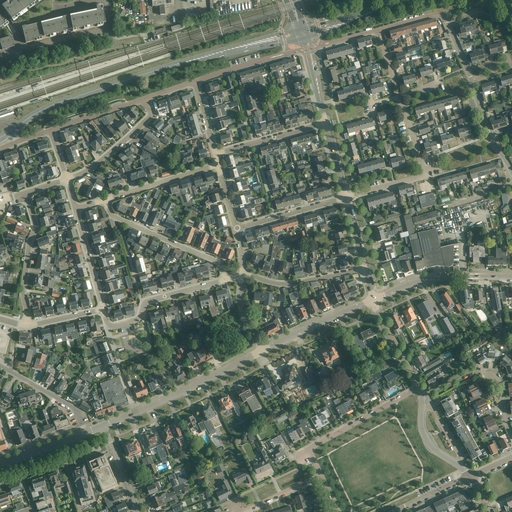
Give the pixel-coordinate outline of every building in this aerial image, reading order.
[(9,0),(6,3),(5,3),(4,3),(5,4),(0,7),(0,27),(5,24),(3,21),(5,20),(8,18),(10,21),(38,0),(9,0)] [(150,0),(150,6),(158,5),(159,15),(165,14),(166,18),(169,18),(168,4),(170,4),(170,0),(150,0)] [(95,5),(96,10),(69,16),(67,17),(64,17),(26,26),(22,27),(25,41),(30,40),(31,42),(34,41),(34,39),(66,31),(72,30),(105,23),(101,4),(101,5),(96,6),(96,5),(95,5)] [(126,12),(120,8),(115,15),(122,19),(126,12)] [(199,20),(199,13),(190,14),(191,21),(199,20)] [(435,20),(429,21),(431,28),(437,26),(438,30),(436,31),(437,36),(442,34),(440,25),(437,26),(435,20)] [(429,21),(422,23),(424,30),(431,28),(429,21)] [(466,23),(465,24),(464,22),(460,23),(461,25),(459,25),(461,31),(458,32),(459,38),(466,36),(465,33),(469,32),(466,23)] [(474,27),(473,22),(466,23),(469,32),(472,31),(472,34),(479,32),(478,26),(474,27)] [(424,30),(422,23),(416,25),(421,43),(423,42),(421,34),(422,34),(421,31),(424,30)] [(416,25),(409,27),(411,33),(412,37),(415,36),(416,37),(419,45),(421,44),(421,43),(416,25)] [(409,27),(403,29),(407,42),(409,42),(408,38),(409,38),(408,34),(411,33),(409,27)] [(168,36),(165,28),(152,32),(155,41),(155,40),(154,37),(167,33),(168,37),(168,36)] [(407,42),(403,29),(396,30),(398,37),(402,36),(404,43),(407,42)] [(390,32),(391,39),(389,39),(391,44),(396,43),(395,40),(399,39),(398,37),(396,30),(390,32)] [(11,36),(10,36),(7,37),(2,39),(2,38),(0,39),(0,49),(2,49),(2,50),(14,46),(11,36)] [(364,39),(366,47),(372,45),(370,37),(364,39)] [(359,49),(366,47),(364,39),(357,41),(359,49)] [(500,39),(494,41),(495,45),(497,53),(503,51),(502,48),(506,47),(503,39),(502,40),(500,40),(500,39)] [(437,41),(431,43),(433,48),(435,48),(439,47),(440,51),(447,49),(446,49),(447,48),(447,46),(446,45),(444,42),(442,42),(438,43),(437,41)] [(487,42),(484,43),(486,52),(490,51),(491,55),(497,53),(495,45),(492,46),(491,43),(488,44),(487,42)] [(478,50),(475,51),(479,61),(485,60),(485,58),(483,53),(486,52),(484,43),(480,44),(481,46),(482,49),(483,52),(479,53),(478,50)] [(346,48),(348,55),(354,53),(352,46),(346,48)] [(348,55),(346,48),(339,49),(341,57),(348,55)] [(341,57),(339,49),(333,51),(335,59),(341,57)] [(446,60),(443,60),(445,67),(451,65),(449,59),(452,58),(449,50),(444,52),(446,56),(445,56),(446,60)] [(328,61),(335,59),(333,51),(326,53),(328,61)] [(479,61),(475,51),(473,52),(473,55),(470,56),(472,63),(479,61)] [(397,58),(396,59),(397,62),(398,62),(405,60),(404,57),(408,55),(407,52),(404,54),(396,56),(397,58)] [(294,59),(288,60),(290,68),(293,77),(293,78),(296,77),(298,76),(297,73),(294,73),(293,71),(298,70),(296,66),(294,59)] [(288,60),(282,62),(285,72),(288,71),(287,69),(290,68),(288,60)] [(438,69),(445,67),(443,60),(433,63),(434,67),(437,66),(438,69)] [(285,72),(282,62),(276,64),(279,75),(284,73),(284,72),(285,72)] [(279,75),(276,64),(270,66),(271,69),(269,69),(269,70),(270,73),(272,73),(275,72),(278,84),(281,83),(280,79),(279,75)] [(373,70),(371,66),(368,66),(362,68),(364,75),(370,73),(370,71),(373,70)] [(260,76),(261,80),(262,85),(263,89),(266,88),(262,76),(266,74),(264,67),(258,69),(260,76)] [(339,74),(338,71),(337,67),(329,69),(330,72),(327,73),(330,84),(338,82),(336,75),(339,74)] [(258,69),(252,71),(254,78),(254,80),(255,82),(258,81),(258,80),(261,80),(260,76),(258,69)] [(254,78),(252,71),(246,72),(248,80),(248,82),(254,80),(254,78)] [(248,80),(246,72),(240,74),(240,76),(238,77),(239,81),(241,81),(242,81),(248,80)] [(234,88),(231,76),(226,78),(229,90),(234,88)] [(295,91),(303,89),(301,83),(299,83),(298,77),(291,79),(292,83),(295,82),(296,84),(294,85),(295,91)] [(509,85),(506,77),(500,79),(501,83),(498,84),(500,91),(503,90),(502,87),(509,85)] [(379,93),(376,81),(375,78),(372,79),(373,82),(372,82),(373,86),(370,87),(372,95),(379,93)] [(376,81),(379,93),(386,91),(383,83),(381,84),(380,80),(376,81)] [(217,82),(205,85),(207,89),(205,90),(206,93),(208,93),(215,91),(214,88),(218,86),(217,82)] [(494,82),(487,84),(490,92),(490,94),(496,92),(497,95),(500,94),(500,93),(498,87),(496,88),(494,82)] [(357,88),(359,95),(366,93),(364,86),(362,86),(362,84),(356,85),(357,88)] [(483,94),(490,92),(487,84),(481,86),(483,94)] [(350,89),(353,97),(359,95),(357,88),(350,89)] [(303,89),(295,91),(297,98),(305,96),(303,89)] [(344,91),(346,99),(353,97),(350,89),(344,91)] [(344,91),(337,93),(338,94),(338,96),(339,101),(346,99),(344,91)] [(190,98),(188,92),(181,95),(183,101),(180,102),(182,106),(185,105),(185,107),(186,107),(188,106),(188,105),(188,104),(187,100),(190,98)] [(224,98),(222,92),(216,93),(217,96),(210,98),(212,106),(219,104),(222,103),(221,99),(224,98)] [(246,98),(248,104),(256,102),(254,96),(246,98)] [(179,104),(176,97),(169,99),(171,105),(169,105),(170,110),(173,110),(173,109),(180,107),(179,104)] [(457,97),(450,99),(453,108),(453,109),(456,108),(456,105),(457,104),(458,107),(461,106),(460,103),(459,103),(457,97)] [(450,99),(443,101),(445,108),(445,109),(446,110),(453,108),(450,99)] [(165,101),(158,103),(160,109),(164,108),(166,114),(169,113),(167,107),(165,101)] [(443,101),(436,103),(438,110),(445,108),(443,101)] [(255,116),(257,116),(262,114),(260,105),(257,106),(256,102),(248,104),(250,111),(256,109),(257,111),(254,112),(255,116)] [(302,110),(302,111),(305,121),(311,120),(309,112),(306,113),(304,108),(308,107),(306,103),(300,105),(301,105),(302,110)] [(431,112),(438,110),(436,103),(429,105),(431,112)] [(219,110),(213,111),(215,119),(226,116),(226,115),(226,116),(224,109),(226,108),(225,105),(217,107),(218,107),(219,110)] [(429,105),(422,107),(424,114),(431,112),(429,105)] [(290,115),(288,106),(285,106),(286,110),(285,110),(287,119),(283,120),(284,125),(286,124),(287,126),(293,125),(290,115)] [(419,115),(424,114),(422,107),(415,109),(416,115),(417,119),(420,118),(419,115)] [(294,114),(290,115),(293,125),(299,123),(296,113),(295,108),(292,109),(294,114)] [(138,115),(133,109),(126,115),(125,116),(121,119),(126,124),(130,120),(131,121),(138,115)] [(447,110),(446,110),(447,116),(449,121),(456,119),(455,116),(451,117),(450,115),(449,115),(447,110)] [(269,124),(267,124),(269,131),(275,130),(270,112),(270,111),(267,112),(268,115),(269,119),(268,120),(269,124)] [(272,111),(270,112),(275,130),(281,128),(279,121),(276,122),(273,114),(272,111)] [(302,111),(296,113),(299,123),(305,121),(302,111)] [(391,111),(384,113),(386,120),(393,119),(391,111)] [(183,125),(197,121),(196,115),(195,115),(194,112),(187,114),(189,120),(182,122),(183,125)] [(501,116),(497,117),(498,121),(500,129),(507,127),(505,121),(509,120),(508,119),(506,112),(503,113),(503,115),(501,116)] [(386,120),(384,113),(378,115),(380,122),(386,120)] [(219,123),(217,123),(219,131),(226,129),(225,124),(231,122),(230,116),(223,118),(218,120),(219,123)] [(494,130),(500,129),(498,121),(495,122),(494,118),(490,119),(491,123),(492,123),(494,130)] [(366,121),(368,129),(375,127),(372,119),(366,121)] [(109,126),(111,125),(110,124),(109,122),(107,120),(103,123),(107,128),(104,130),(111,139),(116,134),(109,126)] [(159,120),(153,125),(157,129),(159,131),(161,129),(164,132),(171,125),(168,122),(167,124),(164,126),(162,124),(163,124),(162,123),(163,122),(161,120),(160,121),(159,120)] [(97,127),(92,121),(88,124),(91,127),(92,126),(94,129),(94,130),(97,127)] [(112,122),(110,124),(111,125),(113,128),(116,126),(121,132),(127,127),(122,121),(119,124),(116,121),(114,123),(112,122)] [(197,121),(183,125),(184,128),(191,126),(192,130),(199,128),(200,128),(199,124),(198,124),(197,121)] [(361,131),(368,129),(366,121),(359,123),(361,131)] [(428,125),(418,128),(420,134),(425,132),(425,134),(430,132),(429,130),(431,129),(430,127),(429,128),(428,126),(434,124),(433,121),(427,122),(428,125)] [(263,133),(261,126),(260,123),(257,124),(257,127),(255,128),(257,135),(263,133)] [(359,123),(353,125),(355,132),(361,131),(359,123)] [(267,124),(261,126),(263,133),(269,131),(267,124)] [(348,134),(355,132),(353,125),(346,126),(348,134)] [(66,134),(60,136),(61,137),(63,143),(69,142),(73,141),(70,133),(71,133),(70,128),(65,130),(66,134)] [(201,135),(199,128),(192,130),(185,132),(186,135),(193,133),(194,137),(201,135)] [(233,135),(232,129),(226,131),(227,135),(221,137),(223,145),(232,142),(230,136),(233,135)] [(144,145),(141,149),(143,150),(144,150),(148,153),(150,155),(153,156),(154,157),(157,152),(152,150),(154,147),(159,139),(148,132),(143,139),(147,142),(145,145),(144,145)] [(95,135),(93,138),(101,147),(102,146),(103,146),(104,145),(104,144),(106,142),(101,136),(98,133),(95,135)] [(315,133),(309,135),(311,142),(313,150),(316,149),(314,142),(317,141),(315,133)] [(309,135),(303,137),(306,147),(308,146),(308,143),(311,142),(309,135)] [(161,136),(159,140),(167,145),(169,141),(170,139),(165,136),(164,138),(161,136)] [(303,137),(297,138),(301,154),(303,153),(302,149),(306,148),(306,147),(303,137)] [(89,149),(86,143),(83,138),(76,141),(77,145),(83,143),(85,148),(86,148),(87,150),(89,149)] [(93,143),(90,145),(95,151),(96,152),(96,151),(97,151),(99,150),(99,149),(101,147),(93,138),(91,139),(91,140),(93,143)] [(297,138),(291,140),(293,148),(296,147),(297,150),(296,151),(298,155),(301,154),(297,138)] [(37,144),(33,145),(34,149),(35,153),(36,154),(40,153),(39,151),(48,148),(45,141),(43,142),(36,144),(37,144)] [(285,142),(279,144),(281,151),(282,154),(283,159),(285,158),(286,158),(284,150),(287,149),(285,142)] [(432,151),(430,144),(429,142),(423,143),(426,153),(432,151)] [(205,149),(203,143),(200,144),(202,150),(198,151),(200,159),(207,157),(205,149)] [(279,144),(273,145),(275,153),(276,155),(276,156),(279,155),(280,160),(283,159),(282,154),(281,151),(279,144)] [(354,144),(348,145),(350,153),(349,154),(350,158),(353,157),(358,156),(358,155),(354,144)] [(70,149),(65,150),(68,157),(76,154),(75,151),(77,150),(76,145),(73,146),(70,147),(70,149)] [(273,145),(267,147),(269,154),(272,153),(272,155),(274,156),(276,155),(275,153),(273,145)] [(128,148),(123,152),(129,159),(131,160),(132,163),(134,163),(135,162),(130,156),(132,154),(133,153),(135,150),(130,147),(128,149),(128,148)] [(269,154),(267,147),(261,149),(261,151),(258,152),(260,159),(263,158),(263,156),(265,155),(267,159),(268,163),(271,163),(270,158),(268,154),(269,154)] [(194,154),(192,148),(185,150),(186,154),(180,156),(183,165),(193,161),(190,155),(194,154)] [(145,159),(143,159),(144,162),(150,161),(152,168),(149,169),(150,175),(158,173),(156,166),(155,167),(153,160),(152,159),(151,160),(150,157),(150,156),(150,155),(148,153),(143,150),(142,151),(143,152),(140,156),(145,159)] [(16,151),(10,153),(12,160),(19,158),(16,151)] [(123,166),(127,165),(128,164),(132,163),(131,160),(129,159),(123,152),(118,156),(123,162),(125,160),(126,161),(127,162),(123,163),(123,166)] [(12,160),(10,153),(3,155),(6,162),(12,160)] [(51,158),(50,154),(38,158),(39,162),(43,161),(44,165),(47,164),(52,162),(52,161),(53,160),(52,159),(51,158)] [(76,154),(68,157),(70,164),(75,162),(75,164),(78,163),(81,162),(80,157),(77,158),(76,154)] [(240,158),(240,155),(233,157),(233,156),(227,158),(229,166),(231,165),(232,168),(236,167),(234,160),(240,158)] [(316,166),(324,164),(322,157),(314,159),(316,166)] [(404,157),(397,159),(399,166),(406,165),(404,157)] [(377,161),(379,169),(386,167),(384,159),(377,161)] [(394,160),(390,161),(393,168),(399,166),(397,159),(394,160)] [(6,168),(3,160),(1,161),(0,161),(0,173),(2,179),(13,176),(10,167),(6,168)] [(371,163),(373,170),(379,169),(377,161),(371,163)] [(140,171),(136,172),(138,178),(142,177),(143,178),(146,177),(145,176),(146,176),(144,170),(146,169),(144,162),(141,163),(142,166),(139,167),(140,171)] [(360,174),(366,172),(363,162),(360,163),(361,166),(358,167),(360,174)] [(236,170),(230,171),(232,179),(239,177),(238,174),(244,172),(244,171),(243,168),(252,166),(251,163),(242,165),(241,166),(238,166),(236,167),(236,170)] [(371,163),(364,165),(366,172),(373,170),(371,163)] [(324,164),(316,166),(318,173),(319,172),(320,177),(327,175),(325,171),(326,171),(324,164)] [(497,170),(500,169),(499,165),(495,166),(494,164),(488,166),(490,174),(496,172),(496,170),(497,170)] [(127,165),(123,166),(126,175),(129,174),(131,180),(132,182),(134,181),(134,180),(138,178),(136,172),(132,173),(131,169),(128,170),(127,167),(128,167),(127,165)] [(488,166),(482,168),(484,176),(490,174),(488,166)] [(47,167),(41,169),(39,170),(41,176),(48,173),(50,177),(56,175),(56,174),(57,174),(56,171),(55,171),(54,167),(48,169),(47,167)] [(484,176),(482,168),(476,169),(479,178),(478,178),(479,181),(481,180),(481,177),(484,176)] [(472,179),(478,178),(479,178),(476,169),(470,171),(472,179)] [(37,176),(30,179),(32,184),(40,182),(39,179),(41,178),(40,176),(41,176),(39,170),(34,171),(35,173),(36,173),(37,176)] [(267,172),(269,179),(276,177),(274,170),(267,172)] [(113,180),(112,176),(111,172),(108,174),(109,177),(110,177),(111,181),(107,182),(109,188),(115,186),(114,180),(113,180)] [(16,184),(15,184),(16,186),(17,186),(18,189),(26,187),(25,184),(27,183),(25,176),(24,173),(20,175),(22,181),(16,183),(16,184)] [(207,181),(204,182),(205,185),(215,183),(212,173),(205,175),(207,181)] [(458,175),(460,181),(465,180),(466,183),(469,182),(468,178),(467,178),(466,173),(458,175)] [(458,175),(451,177),(453,183),(456,182),(457,184),(461,183),(460,181),(458,175)] [(276,177),(269,179),(271,186),(272,185),(273,189),(279,187),(278,183),(277,180),(280,180),(279,176),(276,177)] [(114,180),(115,186),(123,183),(120,177),(114,180)] [(200,177),(193,179),(195,185),(196,187),(199,186),(202,193),(207,191),(205,185),(204,182),(202,183),(200,177)] [(444,179),(446,185),(453,183),(451,177),(444,179)] [(246,178),(242,179),(239,180),(240,183),(234,185),(236,192),(242,190),(242,187),(250,185),(248,178),(246,178)] [(105,183),(103,182),(97,179),(95,183),(98,185),(102,187),(105,183)] [(446,185),(444,179),(437,181),(439,186),(438,187),(439,190),(442,189),(441,186),(446,185)] [(180,188),(185,203),(191,204),(192,204),(190,200),(191,200),(190,197),(193,196),(192,193),(188,181),(181,183),(182,188),(180,188)] [(85,188),(84,190),(84,191),(85,191),(86,192),(85,195),(91,199),(96,188),(98,185),(95,183),(93,187),(89,185),(88,188),(87,187),(86,187),(85,188)] [(182,203),(185,203),(180,188),(178,189),(177,184),(169,187),(172,195),(175,194),(176,196),(179,195),(180,197),(182,203)] [(412,185),(405,187),(407,194),(414,192),(412,185)] [(330,186),(324,188),(326,196),(332,194),(330,186)] [(314,199),(320,198),(318,190),(317,187),(313,188),(314,191),(311,192),(314,199)] [(407,194),(405,187),(398,188),(400,196),(407,194)] [(320,198),(326,196),(324,188),(318,190),(320,198)] [(57,196),(54,197),(57,206),(64,204),(62,199),(65,198),(63,191),(56,193),(57,196)] [(252,198),(250,192),(243,193),(244,196),(238,198),(240,205),(246,204),(249,203),(248,199),(252,198)] [(314,199),(311,192),(305,193),(307,201),(314,199)] [(292,193),(286,195),(287,198),(290,206),(296,204),(293,197),(292,193)] [(393,193),(386,195),(388,202),(389,205),(392,205),(392,206),(396,205),(395,200),(393,193)] [(208,207),(214,205),(214,203),(220,201),(217,194),(207,196),(208,200),(206,201),(206,202),(203,203),(204,208),(208,207)] [(433,194),(419,198),(420,201),(422,209),(435,205),(436,205),(435,199),(433,194)] [(300,195),(293,197),(296,204),(302,203),(300,195)] [(380,197),(382,204),(388,202),(386,195),(380,197)] [(373,198),(375,206),(382,204),(380,197),(373,198)] [(50,208),(49,206),(49,203),(45,204),(43,198),(35,200),(38,207),(41,205),(43,213),(51,210),(50,208)] [(120,205),(117,210),(125,214),(127,210),(129,211),(133,203),(135,199),(131,198),(129,203),(129,204),(124,202),(125,201),(122,200),(120,201),(119,204),(120,205)] [(281,200),(284,208),(290,206),(287,198),(281,200)] [(373,207),(375,206),(373,198),(367,200),(369,208),(370,212),(374,210),(373,207)] [(130,211),(129,215),(135,218),(138,211),(140,212),(145,200),(142,199),(139,205),(133,203),(129,211),(130,211)] [(149,202),(145,200),(140,212),(142,212),(139,220),(145,222),(150,210),(146,209),(149,202)] [(284,208),(281,200),(275,202),(277,209),(284,208)] [(174,205),(169,203),(165,210),(166,210),(164,213),(169,215),(174,205)] [(503,205),(501,208),(502,214),(509,206),(506,204),(506,203),(503,205)] [(55,214),(52,215),(52,216),(53,220),(61,217),(60,214),(63,214),(69,212),(67,204),(61,206),(62,210),(55,212),(55,214)] [(215,207),(214,205),(208,207),(210,213),(215,211),(216,215),(223,213),(221,206),(215,207)] [(256,211),(254,205),(247,207),(248,210),(242,211),(244,219),(253,216),(252,212),(256,211)] [(15,210),(14,206),(9,207),(8,211),(11,212),(11,214),(17,212),(18,216),(24,215),(22,207),(16,209),(15,210)] [(330,211),(333,221),(339,219),(336,209),(330,211)] [(91,211),(85,213),(86,217),(85,218),(86,220),(87,220),(87,221),(93,219),(92,215),(97,214),(95,210),(91,211)] [(326,221),(322,222),(324,228),(327,227),(326,223),(333,221),(330,211),(324,212),(326,220),(326,221)] [(436,211),(413,218),(414,224),(438,217),(437,212),(436,211)] [(154,212),(152,216),(148,224),(151,226),(153,227),(153,226),(154,227),(160,215),(154,212)] [(312,215),(310,216),(312,221),(313,223),(315,223),(316,226),(320,225),(321,229),(324,228),(322,222),(319,223),(319,222),(317,214),(312,215)] [(410,215),(404,216),(409,236),(415,234),(410,215)] [(167,217),(164,225),(173,229),(174,229),(178,230),(178,229),(181,222),(168,216),(167,217)] [(310,216),(304,218),(305,220),(306,225),(309,225),(309,227),(313,226),(313,223),(312,221),(310,216)] [(46,217),(40,219),(42,227),(53,224),(52,220),(48,221),(46,217)] [(61,217),(53,220),(55,224),(58,223),(58,225),(65,223),(66,227),(73,225),(71,218),(65,219),(64,217),(61,217)] [(108,220),(107,217),(103,218),(94,221),(95,224),(88,226),(90,233),(97,231),(96,227),(102,226),(101,222),(108,220)] [(217,217),(213,218),(207,220),(208,225),(218,222),(220,227),(226,225),(224,217),(218,219),(217,217)] [(289,222),(290,228),(292,227),(293,230),(296,229),(295,226),(299,225),(297,219),(289,222)] [(289,222),(281,224),(282,230),(283,234),(286,233),(286,232),(289,231),(288,228),(290,228),(289,222)] [(282,230),(281,224),(272,226),(274,232),(274,234),(277,233),(278,235),(283,234),(282,230)] [(28,230),(17,225),(14,231),(25,236),(26,235),(27,236),(28,233),(27,233),(28,230)] [(192,234),(196,235),(198,231),(199,232),(199,230),(195,228),(194,229),(188,226),(186,232),(184,231),(181,236),(182,237),(184,238),(183,240),(189,243),(192,234)] [(375,229),(376,236),(391,232),(390,229),(383,231),(382,227),(375,229)] [(266,245),(265,239),(264,240),(263,237),(264,237),(262,229),(261,229),(261,228),(258,229),(258,230),(256,231),(258,239),(258,241),(260,240),(261,243),(262,243),(263,246),(266,245)] [(262,229),(264,237),(270,235),(268,228),(262,229)] [(128,237),(126,241),(129,242),(132,243),(131,245),(134,247),(137,242),(137,240),(135,239),(138,233),(130,229),(127,236),(128,237)] [(47,237),(36,241),(39,248),(49,244),(48,240),(51,239),(50,237),(58,234),(56,230),(51,231),(46,233),(47,237)] [(76,237),(74,230),(67,232),(67,233),(64,233),(66,241),(70,240),(70,239),(76,237)] [(106,235),(104,230),(98,232),(98,235),(91,237),(93,244),(101,242),(99,237),(106,235)] [(340,234),(339,230),(331,232),(332,236),(335,235),(337,242),(345,240),(343,233),(340,234)] [(391,232),(376,236),(378,242),(386,240),(385,240),(389,239),(388,236),(397,233),(396,230),(391,232)] [(413,252),(412,252),(414,260),(417,271),(424,270),(424,269),(426,268),(426,269),(427,269),(427,268),(443,264),(443,265),(444,266),(445,267),(446,267),(447,267),(448,267),(449,267),(450,267),(451,266),(452,265),(453,264),(453,263),(453,262),(453,246),(460,244),(440,248),(436,230),(426,232),(425,230),(423,230),(423,233),(418,234),(415,235),(409,236),(413,252)] [(201,233),(199,232),(198,231),(196,235),(199,236),(196,242),(198,243),(196,246),(203,249),(206,240),(208,235),(202,232),(201,233)] [(249,233),(248,233),(246,234),(245,235),(246,235),(248,243),(252,242),(253,246),(252,246),(252,249),(258,247),(256,240),(254,241),(252,234),(249,234),(249,233)] [(16,237),(7,234),(6,238),(11,240),(10,243),(14,244),(13,247),(12,246),(11,249),(12,250),(15,251),(17,250),(17,248),(21,249),(21,248),(22,248),(22,246),(23,243),(18,241),(15,240),(16,237)] [(137,242),(134,247),(133,250),(137,252),(139,249),(141,245),(145,246),(148,240),(142,237),(139,243),(137,242)] [(227,237),(224,243),(226,243),(224,247),(223,250),(222,254),(221,256),(224,257),(224,258),(230,260),(234,252),(228,249),(230,244),(230,243),(232,239),(227,237)] [(213,244),(210,252),(217,254),(219,249),(223,250),(224,247),(221,245),(222,243),(215,240),(213,243),(213,244)] [(101,247),(95,248),(97,256),(103,254),(109,252),(107,248),(110,247),(110,245),(112,245),(115,244),(114,241),(111,241),(100,244),(101,247)] [(159,245),(152,242),(150,247),(148,246),(145,252),(150,254),(152,250),(155,251),(159,245)] [(68,243),(62,244),(63,250),(66,249),(67,251),(70,250),(71,254),(74,253),(80,252),(80,251),(78,245),(78,244),(72,246),(72,245),(69,246),(68,243)] [(485,258),(484,243),(477,243),(477,246),(474,247),(474,248),(470,248),(470,258),(473,258),(473,263),(479,263),(479,258),(485,258)] [(348,252),(346,245),(335,248),(336,252),(339,251),(340,254),(348,252)] [(387,252),(381,254),(383,262),(392,259),(396,258),(394,253),(392,253),(391,249),(393,249),(392,245),(390,245),(385,247),(386,251),(387,250),(387,252)] [(169,250),(163,247),(160,252),(158,251),(155,258),(161,261),(163,255),(166,256),(169,250)] [(501,266),(501,249),(496,249),(496,257),(488,257),(488,265),(501,266)] [(181,253),(175,250),(172,255),(170,254),(167,259),(172,261),(174,258),(178,260),(181,253)] [(317,267),(317,264),(316,258),(315,258),(314,252),(310,253),(311,257),(311,258),(312,265),(309,266),(310,273),(316,272),(316,268),(317,267)] [(410,261),(414,260),(412,252),(407,254),(407,255),(395,260),(397,267),(399,272),(404,270),(405,274),(413,271),(410,261)] [(136,267),(144,265),(142,259),(143,259),(142,254),(141,254),(136,255),(137,260),(135,261),(136,267)] [(254,255),(251,261),(255,263),(254,264),(259,266),(263,257),(260,255),(257,254),(256,256),(254,255)] [(326,254),(324,254),(325,263),(327,270),(333,269),(332,265),(335,265),(334,259),(327,260),(326,254)] [(39,255),(38,262),(48,264),(48,259),(49,257),(39,255)] [(339,257),(340,260),(343,260),(344,264),(340,265),(340,268),(352,265),(349,257),(349,258),(348,255),(345,256),(342,256),(339,257)] [(75,257),(68,259),(69,263),(76,261),(78,265),(82,263),(84,263),(82,256),(75,257)] [(105,259),(98,261),(101,269),(107,267),(107,266),(110,266),(109,262),(114,260),(113,257),(111,257),(105,259)] [(298,265),(294,266),(295,270),(296,276),(304,275),(303,269),(306,268),(304,259),(300,260),(300,262),(298,262),(298,265)] [(275,263),(271,261),(270,263),(266,262),(263,269),(270,272),(272,265),(275,266),(275,264),(275,263)] [(36,268),(37,268),(37,269),(52,271),(53,264),(48,264),(38,262),(37,265),(36,266),(36,268)] [(280,266),(279,272),(280,272),(279,274),(282,274),(282,273),(288,274),(290,268),(293,268),(292,264),(287,263),(281,262),(280,266)] [(200,265),(203,278),(209,276),(208,271),(213,270),(212,265),(209,264),(207,263),(200,265)] [(203,278),(200,265),(199,264),(196,265),(191,266),(192,273),(195,272),(197,279),(203,278)] [(145,274),(151,273),(149,267),(145,269),(144,265),(136,267),(138,274),(145,272),(145,274)] [(107,271),(101,273),(102,277),(104,281),(110,279),(109,275),(117,273),(116,266),(107,269),(107,271)] [(183,273),(177,275),(176,270),(175,266),(172,267),(173,271),(175,277),(178,277),(180,284),(185,282),(183,273)] [(182,269),(183,273),(185,282),(191,281),(189,273),(192,273),(191,266),(188,267),(182,269)] [(72,270),(70,270),(71,273),(72,273),(73,276),(77,275),(78,279),(81,278),(87,277),(85,269),(84,269),(79,271),(78,268),(72,270)] [(11,271),(6,270),(6,272),(1,271),(0,275),(0,274),(0,286),(2,287),(3,281),(8,281),(9,277),(10,277),(11,271)] [(169,277),(165,278),(168,287),(174,286),(172,278),(175,277),(173,271),(170,272),(170,274),(168,274),(169,277)] [(159,275),(156,276),(157,282),(160,281),(162,289),(168,287),(165,278),(160,279),(159,275)] [(147,281),(150,292),(156,290),(155,286),(158,285),(157,282),(156,276),(154,276),(154,278),(152,279),(153,283),(151,283),(150,281),(147,281)] [(106,285),(105,285),(107,293),(113,291),(118,289),(117,284),(118,284),(117,279),(105,282),(106,285)] [(147,280),(140,282),(141,286),(143,294),(150,292),(147,281),(147,280)] [(82,281),(75,282),(77,288),(83,287),(84,291),(91,289),(89,281),(83,283),(82,281)] [(341,294),(343,294),(342,293),(348,290),(344,281),(337,285),(341,294)] [(349,290),(352,298),(359,295),(355,288),(357,287),(355,281),(347,284),(350,290),(349,290)] [(339,293),(335,284),(331,286),(335,295),(331,296),(335,305),(343,302),(339,293)] [(61,290),(53,289),(52,292),(51,296),(58,297),(59,293),(60,293),(61,290)] [(329,297),(326,289),(319,292),(322,299),(319,300),(323,310),(330,307),(326,299),(329,297)] [(124,297),(122,290),(114,293),(114,296),(108,298),(110,305),(117,303),(116,299),(124,297)] [(226,291),(225,290),(215,292),(218,301),(224,299),(225,299),(228,309),(233,307),(228,290),(226,291)] [(346,301),(347,301),(350,300),(350,299),(352,298),(349,290),(348,290),(342,293),(343,294),(346,301)] [(487,293),(486,293),(487,301),(488,301),(492,300),(493,300),(494,308),(494,307),(500,306),(500,307),(499,299),(502,299),(501,293),(498,293),(497,290),(494,290),(493,290),(493,291),(492,291),(491,291),(491,293),(487,294),(487,293)] [(470,299),(468,291),(460,293),(462,305),(465,308),(474,306),(473,299),(470,299)] [(296,292),(289,295),(292,301),(298,299),(296,292)] [(479,292),(478,292),(476,292),(475,292),(476,304),(483,304),(484,305),(486,304),(487,303),(486,302),(486,298),(483,298),(482,292),(479,292)] [(77,295),(77,293),(72,294),(72,297),(71,297),(73,303),(68,304),(70,310),(78,309),(76,303),(79,302),(77,295)] [(83,294),(84,301),(80,301),(82,308),(89,306),(89,304),(91,303),(89,293),(83,294)] [(265,294),(255,293),(254,300),(265,301),(264,305),(271,306),(273,294),(265,293),(265,294)] [(443,303),(439,305),(445,312),(449,309),(454,306),(455,305),(458,309),(460,308),(458,304),(456,305),(453,300),(452,301),(447,293),(444,294),(443,294),(441,295),(442,296),(440,296),(443,300),(444,303),(443,303)] [(209,297),(208,296),(199,298),(201,307),(208,305),(209,307),(211,314),(212,319),(220,316),(217,307),(215,307),(211,296),(209,297)] [(67,305),(65,298),(59,300),(60,306),(56,307),(58,313),(65,311),(64,305),(67,305)] [(41,302),(40,299),(34,300),(35,304),(36,303),(37,307),(32,308),(34,318),(42,317),(41,310),(40,310),(38,303),(41,302)] [(55,307),(53,300),(51,301),(47,301),(49,308),(45,309),(46,316),(54,314),(52,308),(55,307)] [(191,301),(182,304),(184,312),(191,310),(194,319),(199,317),(194,302),(191,302),(191,301)] [(315,303),(314,301),(310,302),(307,303),(309,306),(312,315),(319,312),(316,306),(318,306),(316,303),(315,303)] [(425,319),(435,314),(428,301),(424,303),(418,306),(425,319)] [(127,302),(122,304),(123,307),(124,307),(127,315),(134,313),(132,307),(132,305),(128,306),(127,302)] [(297,316),(292,306),(282,311),(284,317),(285,317),(289,326),(296,322),(294,317),(297,316)] [(299,306),(294,308),(297,316),(299,315),(301,319),(302,319),(302,320),(305,319),(305,318),(308,317),(305,311),(307,311),(305,308),(304,308),(303,306),(299,307),(299,306)] [(116,312),(115,307),(111,308),(113,313),(114,319),(122,317),(120,311),(116,312)] [(175,308),(174,307),(165,310),(167,318),(174,316),(177,327),(182,325),(177,307),(175,308)] [(416,319),(411,308),(403,312),(408,323),(416,319)] [(149,315),(150,317),(151,324),(158,322),(160,330),(165,328),(163,321),(161,312),(149,315)] [(273,313),(270,314),(271,317),(274,315),(276,320),(278,319),(281,317),(278,312),(275,313),(274,314),(273,313)] [(405,325),(400,318),(398,319),(396,315),(396,316),(395,315),(393,316),(393,317),(390,318),(396,330),(402,327),(405,325)] [(496,317),(490,321),(493,326),(499,323),(496,317)] [(454,331),(447,318),(440,322),(447,335),(454,331)] [(90,320),(89,321),(91,326),(90,327),(91,333),(100,331),(97,319),(93,320),(92,319),(90,319),(90,320)] [(276,320),(273,321),(274,322),(261,329),(263,333),(262,333),(264,337),(280,330),(278,326),(281,325),(278,319),(276,320)] [(428,334),(422,321),(418,322),(425,336),(428,334)] [(86,327),(85,322),(78,323),(79,330),(80,333),(87,331),(87,332),(90,331),(89,326),(86,327)] [(73,325),(65,326),(67,332),(70,331),(71,334),(72,339),(76,339),(79,338),(77,330),(74,330),(73,325)] [(66,341),(65,335),(64,332),(63,333),(61,327),(54,329),(54,330),(52,331),(53,337),(56,337),(56,340),(62,338),(63,342),(66,341)] [(376,335),(373,328),(353,337),(355,342),(354,342),(355,345),(356,344),(357,346),(359,345),(362,352),(371,348),(367,340),(376,335)] [(51,338),(49,330),(41,332),(36,333),(37,339),(42,338),(43,340),(47,339),(49,346),(52,345),(51,338)] [(19,333),(19,342),(27,342),(27,344),(31,344),(31,337),(28,336),(28,334),(19,333)] [(92,343),(88,345),(89,347),(93,346),(97,355),(104,352),(108,350),(108,349),(106,343),(100,345),(99,342),(92,343)] [(203,346),(187,355),(193,366),(206,360),(208,359),(208,358),(209,358),(207,354),(210,353),(208,348),(206,345),(203,346)] [(335,345),(321,352),(326,363),(328,366),(330,365),(329,362),(339,357),(335,349),(336,348),(337,347),(336,346),(335,345)] [(36,348),(30,346),(29,350),(23,349),(20,361),(30,363),(32,355),(35,355),(36,348)] [(505,368),(506,369),(511,364),(511,361),(511,360),(506,356),(505,356),(508,349),(503,347),(501,352),(499,359),(502,361),(500,364),(502,366),(505,368)] [(179,356),(176,354),(174,358),(180,362),(182,358),(186,356),(181,348),(177,350),(180,354),(179,356)] [(495,358),(499,359),(501,352),(495,350),(495,351),(495,352),(489,351),(485,352),(487,361),(488,361),(491,362),(494,362),(495,358)] [(486,362),(487,361),(485,352),(481,353),(480,351),(474,355),(475,356),(480,365),(483,363),(486,362)] [(45,355),(39,353),(37,359),(36,359),(34,367),(37,368),(38,368),(40,368),(44,369),(45,362),(46,361),(44,360),(45,355)] [(113,362),(110,354),(102,357),(96,360),(98,363),(103,361),(105,365),(113,362)] [(428,364),(423,356),(421,357),(415,360),(420,369),(423,373),(427,371),(442,362),(439,358),(428,364)] [(393,363),(390,357),(381,362),(384,368),(393,363)] [(182,363),(180,362),(174,360),(174,362),(176,367),(171,369),(175,375),(174,376),(176,380),(185,376),(182,371),(181,372),(180,370),(185,368),(182,363)] [(442,363),(425,373),(428,378),(426,379),(429,385),(427,386),(429,389),(434,387),(432,384),(438,380),(442,378),(438,372),(445,368),(442,363)] [(46,374),(43,380),(49,383),(53,376),(55,372),(50,370),(51,367),(47,366),(45,373),(46,374)] [(100,369),(92,372),(93,375),(100,373),(101,376),(110,372),(111,376),(118,373),(115,366),(108,369),(101,371),(100,369)] [(287,380),(278,385),(281,390),(293,384),(295,383),(294,380),(300,377),(298,374),(294,366),(290,368),(289,366),(283,370),(286,375),(285,376),(287,380)] [(307,369),(306,367),(302,369),(302,370),(301,371),(308,385),(315,381),(308,368),(307,369)] [(371,375),(374,380),(376,380),(377,381),(383,377),(380,371),(377,373),(377,372),(371,375)] [(396,371),(385,377),(388,383),(389,382),(389,383),(383,386),(386,391),(396,386),(393,381),(392,380),(399,376),(399,375),(399,374),(398,374),(398,373),(397,371),(397,372),(396,371)] [(56,387),(54,390),(61,394),(63,391),(62,390),(67,383),(61,379),(63,376),(60,373),(58,373),(55,378),(60,380),(60,381),(56,387)] [(125,393),(118,377),(100,384),(103,394),(105,398),(107,403),(108,405),(113,403),(114,407),(115,407),(118,406),(119,407),(125,405),(124,404),(128,402),(125,393)] [(150,383),(147,384),(150,392),(156,390),(155,387),(162,384),(162,386),(167,384),(166,382),(160,381),(152,378),(151,378),(152,379),(150,380),(150,383)] [(259,384),(256,385),(260,392),(263,390),(263,391),(264,391),(267,396),(273,393),(270,388),(270,387),(266,379),(262,381),(261,381),(259,381),(259,383),(259,384)] [(143,386),(141,381),(137,383),(139,388),(133,390),(137,398),(148,393),(144,386),(143,386)] [(470,393),(479,389),(477,383),(473,385),(471,382),(469,383),(469,381),(463,384),(464,386),(465,389),(468,390),(469,390),(470,393)] [(70,392),(69,395),(69,396),(71,396),(70,397),(71,397),(70,398),(73,399),(77,392),(78,392),(82,386),(78,384),(74,390),(73,393),(71,392),(70,392)] [(373,384),(364,389),(370,400),(376,397),(373,391),(376,390),(373,384)] [(77,392),(73,399),(74,400),(76,401),(77,401),(79,398),(80,399),(81,398),(83,396),(82,395),(81,394),(83,391),(85,393),(86,392),(88,390),(87,389),(85,388),(82,386),(78,392),(77,392)] [(239,394),(241,398),(244,403),(247,401),(253,412),(260,408),(258,406),(260,405),(254,394),(252,395),(251,393),(249,388),(243,392),(241,391),(240,392),(239,394)] [(370,400),(364,389),(355,395),(358,400),(361,398),(364,404),(370,400)] [(470,397),(469,398),(470,399),(471,402),(479,399),(478,396),(482,394),(479,389),(470,393),(472,396),(470,397)] [(33,391),(26,393),(29,403),(34,401),(35,402),(36,403),(40,402),(37,394),(34,395),(33,391)] [(84,398),(83,401),(85,403),(90,406),(89,407),(90,407),(90,408),(91,411),(93,410),(95,415),(95,416),(96,418),(96,417),(96,418),(97,417),(104,415),(99,401),(97,397),(96,393),(95,391),(92,393),(94,398),(90,400),(89,401),(87,400),(84,398)] [(10,396),(7,393),(5,396),(3,394),(1,397),(0,398),(0,402),(1,403),(3,401),(9,405),(14,398),(13,397),(14,396),(11,394),(10,396)] [(29,403),(26,393),(18,396),(19,398),(16,399),(19,407),(23,406),(23,404),(29,403)] [(350,397),(341,403),(347,414),(353,410),(350,404),(353,403),(355,401),(352,396),(350,397)] [(450,397),(440,402),(441,404),(443,407),(442,407),(444,410),(454,404),(450,397)] [(222,406),(219,408),(221,412),(224,411),(225,411),(233,406),(235,409),(234,411),(236,411),(235,413),(237,413),(237,414),(237,416),(238,416),(238,418),(239,418),(242,422),(246,420),(243,414),(235,399),(231,401),(229,398),(224,400),(222,400),(220,401),(220,402),(222,406)] [(476,404),(478,409),(487,405),(484,400),(480,401),(479,399),(471,402),(473,405),(476,404)] [(116,410),(115,407),(114,407),(113,403),(108,405),(107,403),(104,404),(103,400),(99,401),(104,415),(116,410)] [(90,406),(83,401),(79,407),(87,412),(91,411),(90,408),(90,407),(89,407),(90,406)] [(336,405),(331,408),(334,413),(337,411),(340,417),(347,414),(341,403),(340,403),(339,402),(335,403),(336,405)] [(454,404),(444,410),(446,413),(448,416),(449,417),(453,415),(454,414),(456,417),(460,415),(458,412),(454,404)] [(479,419),(487,415),(485,412),(489,410),(487,405),(478,409),(481,414),(478,416),(479,419)] [(54,414),(50,416),(55,428),(56,430),(61,428),(68,426),(64,414),(60,416),(60,415),(59,412),(57,407),(55,407),(52,408),(54,414)] [(208,409),(203,412),(204,414),(207,421),(204,422),(206,426),(207,428),(211,435),(216,432),(214,428),(210,420),(216,417),(216,416),(218,415),(217,414),(215,412),(213,413),(211,407),(210,408),(209,407),(207,408),(208,409)] [(269,415),(266,409),(259,413),(262,418),(269,415)] [(50,424),(45,410),(38,412),(42,422),(45,420),(47,426),(38,429),(41,436),(55,431),(52,423),(50,424)] [(326,411),(317,416),(323,427),(329,424),(326,418),(329,416),(326,411)] [(21,423),(28,420),(26,414),(21,415),(22,417),(19,418),(20,419),(21,423)] [(452,423),(451,423),(453,426),(454,426),(455,429),(456,431),(466,425),(461,418),(462,417),(461,414),(460,415),(456,417),(454,418),(456,421),(452,423)] [(488,418),(487,415),(479,419),(480,422),(483,420),(486,425),(494,421),(492,416),(488,418)] [(307,419),(304,420),(309,429),(312,427),(311,427),(311,426),(312,426),(314,425),(317,430),(323,427),(317,416),(312,419),(308,421),(307,419)] [(197,426),(193,417),(186,420),(190,429),(191,429),(193,433),(198,430),(200,434),(206,430),(203,423),(197,426)] [(294,429),(300,440),(306,437),(304,434),(310,431),(309,429),(304,420),(303,419),(299,421),(301,425),(294,429)] [(486,425),(484,426),(487,431),(485,432),(487,435),(494,431),(493,429),(497,427),(494,421),(486,425)] [(175,426),(171,427),(172,428),(175,436),(177,440),(184,437),(183,435),(184,435),(182,429),(180,430),(179,429),(180,428),(178,424),(177,424),(175,425),(175,426)] [(456,431),(455,431),(457,434),(458,434),(459,437),(460,438),(470,433),(466,425),(456,431)] [(39,437),(35,426),(32,427),(31,426),(28,427),(28,428),(27,428),(31,440),(39,437)] [(165,430),(163,432),(165,437),(164,437),(167,445),(172,443),(170,439),(173,438),(169,429),(168,429),(168,428),(167,428),(166,428),(165,429),(165,430)] [(294,444),(300,440),(294,429),(284,434),(283,432),(281,433),(286,442),(288,441),(288,439),(290,438),(294,444)] [(25,442),(20,430),(12,433),(17,445),(25,442)] [(253,433),(247,436),(250,442),(256,439),(253,433)] [(460,438),(459,438),(461,441),(462,441),(463,444),(464,445),(474,440),(470,433),(460,438)] [(149,436),(145,438),(148,447),(149,447),(150,450),(157,447),(159,454),(161,459),(163,463),(170,461),(168,456),(165,448),(162,443),(157,445),(157,444),(157,443),(156,440),(154,434),(149,436)] [(287,446),(281,436),(273,440),(277,447),(269,451),(270,453),(273,458),(274,458),(276,462),(281,459),(282,460),(283,460),(284,459),(285,459),(285,458),(284,455),(286,454),(283,449),(287,446)] [(495,440),(499,448),(502,447),(503,450),(509,448),(505,439),(502,440),(501,438),(498,439),(495,440)] [(464,445),(463,446),(465,449),(466,448),(467,451),(468,453),(478,447),(474,440),(464,445)] [(499,448),(495,440),(492,442),(493,444),(488,447),(492,456),(498,453),(496,449),(499,448)] [(135,442),(130,443),(135,456),(140,454),(139,452),(141,451),(138,442),(135,443),(135,442)] [(135,456),(130,443),(125,446),(125,448),(124,448),(128,457),(130,456),(131,457),(135,456)] [(264,449),(263,447),(257,450),(259,454),(259,455),(260,458),(261,458),(263,462),(260,463),(259,462),(253,464),(254,466),(253,466),(257,474),(271,468),(268,461),(269,460),(264,449)] [(468,453),(469,456),(470,456),(471,459),(472,460),(478,457),(480,460),(479,460),(480,461),(488,457),(484,449),(480,451),(478,447),(468,453)] [(94,492),(95,495),(101,492),(101,493),(117,486),(104,454),(87,462),(90,468),(93,475),(89,477),(92,485),(94,492)] [(151,456),(146,458),(149,465),(153,475),(154,479),(159,477),(157,473),(158,473),(151,456)] [(226,471),(222,463),(216,466),(219,474),(226,471)] [(74,482),(75,482),(75,483),(78,493),(78,495),(81,505),(96,501),(90,482),(88,482),(83,466),(80,467),(79,466),(74,468),(74,469),(71,470),(74,482)] [(252,482),(245,468),(239,471),(240,473),(233,476),(236,484),(246,479),(248,484),(252,482)] [(57,472),(48,475),(49,480),(50,480),(52,487),(51,487),(55,499),(59,497),(55,486),(60,485),(58,477),(57,472)] [(179,480),(177,481),(179,485),(184,483),(184,484),(187,482),(187,481),(185,476),(184,475),(178,478),(179,480)] [(39,499),(40,502),(53,498),(51,492),(48,493),(43,477),(31,481),(34,489),(40,487),(44,497),(39,499)] [(171,483),(168,484),(170,488),(173,487),(179,485),(177,481),(177,480),(171,482),(171,483)] [(18,481),(17,481),(15,481),(15,483),(15,484),(15,485),(8,488),(10,493),(11,492),(13,496),(22,492),(20,489),(22,488),(20,483),(19,483),(19,482),(18,481)] [(148,491),(147,491),(149,495),(150,494),(150,495),(154,493),(155,494),(162,491),(159,482),(155,484),(156,485),(147,489),(148,491)] [(225,483),(225,482),(222,483),(222,484),(222,485),(224,490),(217,494),(220,501),(232,496),(228,489),(230,488),(227,482),(225,483)] [(165,494),(152,499),(154,504),(174,496),(176,495),(177,495),(183,492),(187,491),(190,489),(189,486),(185,487),(184,484),(184,483),(179,485),(173,487),(175,491),(168,494),(167,493),(165,494)] [(474,506),(466,489),(454,495),(457,503),(453,505),(455,509),(456,511),(461,511),(471,507),(474,506)] [(122,499),(119,492),(110,495),(110,496),(107,497),(108,500),(104,501),(107,509),(113,506),(112,503),(122,499)] [(8,494),(0,496),(0,511),(1,511),(0,508),(12,504),(11,502),(8,494)] [(311,496),(314,504),(320,502),(318,494),(311,496)] [(308,508),(307,506),(305,498),(304,495),(295,497),(298,506),(297,506),(298,511),(308,508)] [(454,495),(444,500),(449,511),(455,511),(454,509),(455,509),(453,505),(457,503),(454,495)] [(174,496),(154,504),(156,509),(163,506),(162,505),(169,502),(171,506),(177,504),(177,503),(174,496)] [(311,496),(305,498),(307,506),(314,504),(311,496)] [(56,507),(53,498),(40,502),(35,504),(37,509),(44,507),(45,510),(48,509),(47,504),(50,503),(52,508),(56,507)] [(211,508),(210,504),(213,503),(212,499),(204,501),(206,509),(211,508)] [(449,511),(444,500),(436,503),(434,505),(437,511),(449,511)] [(165,511),(164,511),(178,511),(182,511),(182,510),(180,506),(183,505),(182,503),(172,507),(173,509),(171,510),(172,511),(170,511),(165,511)]
